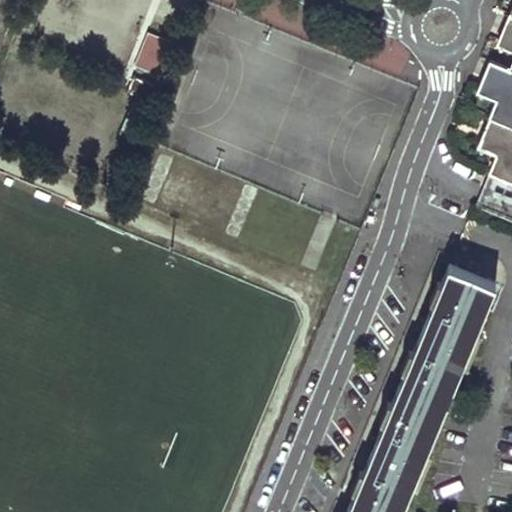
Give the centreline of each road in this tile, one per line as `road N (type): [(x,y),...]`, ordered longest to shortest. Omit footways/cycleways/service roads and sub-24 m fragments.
road 1 (residential): [(400,205),(278,511)]
road 2 (residential): [(511,305),(479,494)]
road 3 (residential): [(441,54),(439,96),(400,205)]
road 4 (residential): [(400,205),(511,247)]
